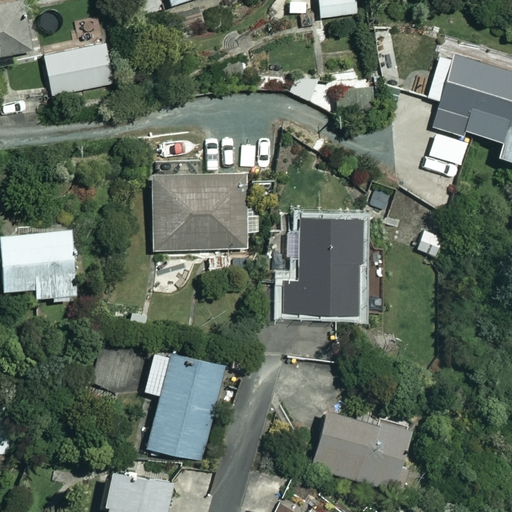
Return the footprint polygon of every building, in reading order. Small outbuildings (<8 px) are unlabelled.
[(27,48),(19,0),(0,0),(0,63),(9,62),(7,51),(27,48)] [(316,0),(318,16),(356,12),(355,0),(316,0)] [(511,68),(437,51),(427,96),(438,99),(425,153),(458,161),(466,129),(496,136),(492,152),(511,156),(511,68)] [(258,211),(242,212),(241,169),(148,171),(150,248),(243,246),(242,232),(258,232),(258,211)] [(297,214),(297,227),(283,227),(284,254),(295,253),(296,279),(280,279),(280,310),(353,309),(352,252),(365,252),(364,212),(297,214)] [(33,296),(50,295),(50,300),(68,299),(68,294),(76,293),(71,225),(0,229),(0,286),(32,284),(33,296)] [(142,356),(99,344),(89,383),(132,395),(142,356)] [(166,352),(151,349),(143,388),(157,391),(145,445),(200,457),(222,356),(167,344),(166,352)] [(356,399),(353,412),(321,405),(309,466),(395,483),(410,410),(356,399)] [(162,511),(169,476),(104,465),(98,500),(104,501),(102,511),(162,511)] [(323,511),(308,501),(300,511),(323,511)]
